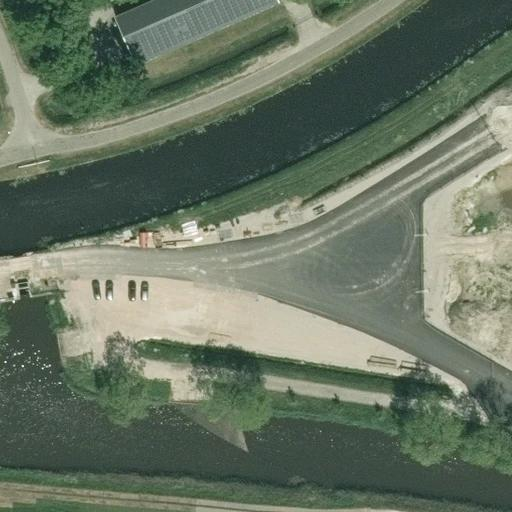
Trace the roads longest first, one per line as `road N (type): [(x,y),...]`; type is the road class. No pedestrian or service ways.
road 1 (unclassified): [(511,421),(118,364),(86,332),(68,262)]
road 2 (unclassified): [(393,0),(229,92),(97,137),(30,150)]
